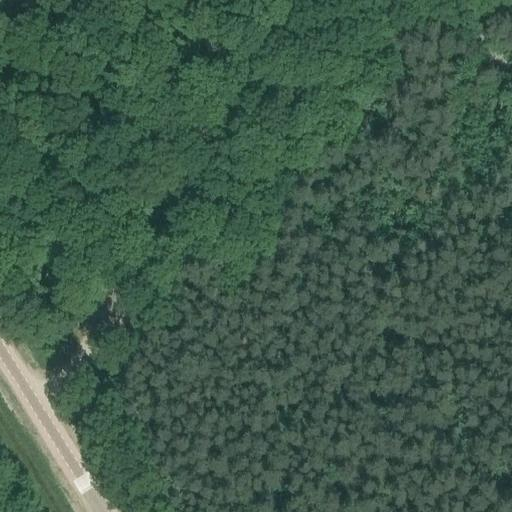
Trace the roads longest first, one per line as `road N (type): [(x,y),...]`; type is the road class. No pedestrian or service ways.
road 1 (track): [(31,400),(66,379),(137,280),(310,0)]
road 2 (unclassified): [(101,511),(0,350)]
